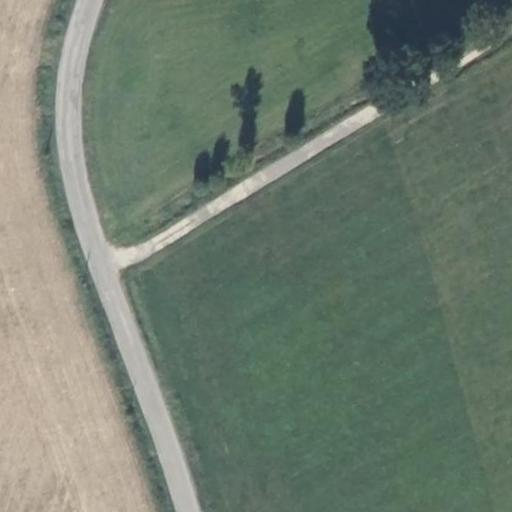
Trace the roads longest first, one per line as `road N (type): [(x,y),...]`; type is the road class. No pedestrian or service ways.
road 1 (unclassified): [(100,272),(511,21)]
road 2 (tertiary): [(86,0),(64,79),(64,137),(100,272)]
road 3 (tertiary): [(100,272),(187,511)]
